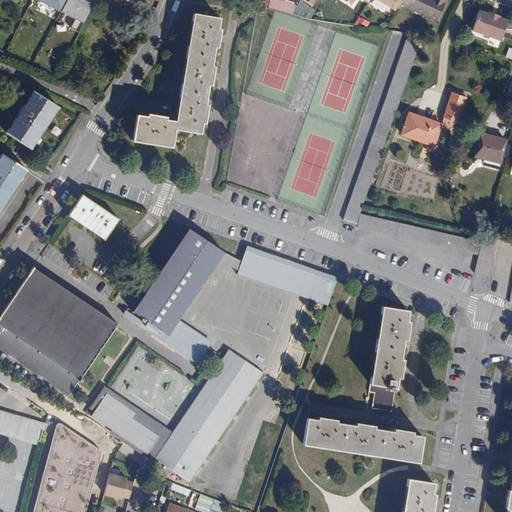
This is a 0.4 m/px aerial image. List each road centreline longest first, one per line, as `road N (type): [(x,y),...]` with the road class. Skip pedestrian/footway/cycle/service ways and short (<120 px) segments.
road 1 (residential): [(79,159),(482,309)]
road 2 (residential): [(450,511),(482,309)]
road 3 (residential): [(79,159),(173,0)]
road 4 (residential): [(0,277),(79,159)]
